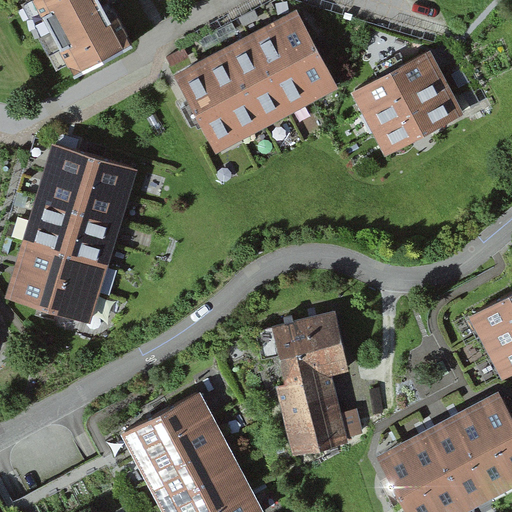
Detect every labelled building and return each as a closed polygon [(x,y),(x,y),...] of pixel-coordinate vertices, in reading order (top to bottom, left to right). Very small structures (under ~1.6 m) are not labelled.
[(25,0),(70,79),(135,48),(110,0),(25,0)] [(298,16),(173,81),(214,160),(339,95),(298,16)] [(431,57),(351,97),(384,161),(463,121),(431,57)] [(135,163),(49,137),(2,291),(88,317),(135,163)] [(511,287),(475,307),(508,372),(511,370),(511,287)] [(334,303),(264,322),(298,450),(365,432),(358,404),(342,408),(332,371),(351,366),(334,303)] [(473,310),(457,317),(487,379),(503,371),(473,310)] [(511,418),(492,385),(378,452),(413,511),(463,511),(511,483),(511,418)] [(195,386),(122,428),(170,511),(260,511),(266,509),(195,386)]
